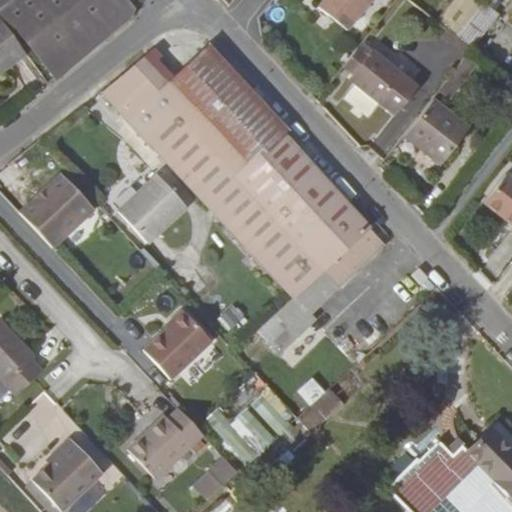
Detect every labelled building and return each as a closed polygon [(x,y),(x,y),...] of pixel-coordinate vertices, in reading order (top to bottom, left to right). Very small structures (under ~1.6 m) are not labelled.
[(132,7),(126,0),(37,0),(39,1),(13,27),(55,78),(128,17),(132,7)] [(370,0),(323,0),(317,8),(346,31),(370,0)] [(453,0),(436,21),(455,37),(480,6),(472,0),(453,0)] [(471,50),(496,18),(480,6),(455,37),(471,50)] [(0,72),(24,55),(0,22),(0,72)] [(450,44),(465,57),(471,50),(455,37),(450,44)] [(293,298),(257,331),(278,353),(313,320),(308,313),(382,244),(281,133),(286,129),(209,46),(173,79),(156,61),(160,56),(153,48),(100,93),(293,298)] [(355,49),(344,64),(354,72),(348,80),(395,116),(417,88),(370,51),(365,57),(355,49)] [(468,128),(432,99),(403,136),(439,165),(468,128)] [(511,229),(510,232),(511,233),(511,168),(506,176),(504,175),(482,202),(511,225),(511,229)] [(59,175),(18,213),(52,249),(93,210),(59,175)] [(156,176),(118,212),(147,243),(186,207),(156,176)] [(427,278),(417,268),(411,275),(420,284),(422,282),(430,290),(435,286),(427,278)] [(234,305),(218,320),(231,335),(248,320),(234,305)] [(169,379),(209,341),(180,310),(168,321),(170,324),(141,350),(169,379)] [(34,358),(0,320),(0,379),(14,396),(40,372),(30,361),(34,358)] [(349,368),(296,418),(310,433),(364,384),(349,368)] [(23,446),(47,414),(33,404),(9,436),(23,446)] [(201,435),(178,409),(167,420),(163,416),(126,450),(154,479),(201,435)] [(387,490),(408,511),(511,511),(511,452),(489,429),(468,450),(457,439),(446,451),(437,441),(417,461),(415,458),(389,484),(391,487),(387,490)] [(97,470),(69,439),(55,453),(58,455),(25,486),(45,509),(52,503),(57,508),(97,470)] [(207,471),(221,487),(236,473),(223,458),(207,471)] [(221,487),(207,471),(192,486),(206,500),(221,487)] [(45,509),(48,511),(51,511),(57,508),(52,503),(45,509)]
